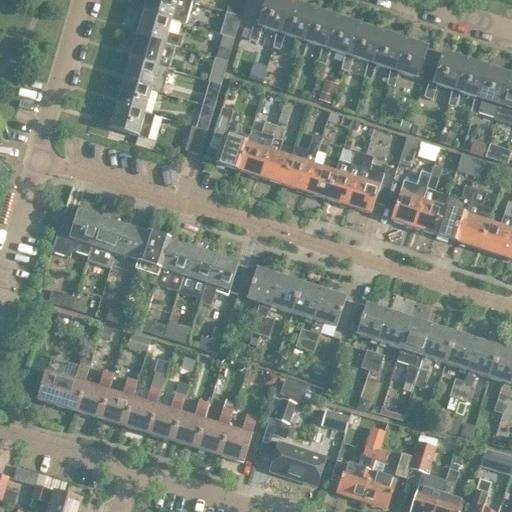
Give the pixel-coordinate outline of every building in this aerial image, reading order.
[(189,1),(186,0),(143,0),(140,12),(169,20),(183,24),(189,1)] [(240,15),(243,0),(227,0),(225,11),(240,15)] [(272,47),(274,47),(289,1),(285,0),(263,0),(256,24),(253,23),(248,38),(257,41),(262,26),(276,31),(272,47)] [(295,54),(297,55),(312,9),(289,1),(274,47),(278,49),(284,33),(299,38),(295,54)] [(317,61),(320,62),(335,16),(312,9),(297,55),(302,56),(307,41),(322,46),(317,61)] [(233,38),(240,15),(225,11),(218,34),(233,38)] [(169,20),(140,12),(134,35),(174,47),(177,47),(180,36),(166,32),(169,20)] [(341,69),(343,70),(358,24),(335,16),(320,62),(325,64),(330,49),(344,54),(341,69)] [(364,76),(366,77),(381,31),(358,24),(343,70),(347,71),(352,56),(367,61),(364,76)] [(387,84),(389,85),(404,39),(381,31),(366,77),(370,79),(375,64),(390,69),(387,84)] [(226,62),(233,38),(218,34),(211,57),(226,62)] [(174,47),(134,35),(127,58),(168,70),(174,47)] [(404,39),(389,85),(393,86),(398,72),(417,78),(428,47),(404,39)] [(448,105),(449,105),(464,59),(441,51),(431,82),(428,81),(423,96),(431,99),(436,84),(451,89),(448,105)] [(168,70),(127,58),(120,81),(161,93),(168,70)] [(470,112),(472,112),(487,66),(464,59),(449,105),(454,107),(459,92),(473,97),(470,112)] [(493,119),(495,120),(510,74),(487,66),(472,112),(477,114),(478,111),(493,117),(493,119)] [(220,85),(223,72),(208,68),(204,80),(220,85)] [(511,74),(510,74),(495,120),(500,122),(505,107),(511,109),(511,74)] [(235,89),(238,81),(229,78),(225,90),(231,92),(235,89)] [(213,108),(220,85),(204,80),(198,104),(213,108)] [(323,80),(319,93),(331,97),(332,97),(336,84),(323,80)] [(161,93),(120,81),(114,104),(144,113),(150,90),(161,93)] [(331,97),(319,93),(316,100),(328,104),(331,97)] [(144,113),(114,104),(107,128),(147,140),(154,117),(143,114),(144,113)] [(206,131),(213,108),(198,104),(191,126),(206,131)] [(290,109),(282,106),(277,122),(284,125),(290,109)] [(224,166),(237,170),(245,143),(234,139),(238,126),(236,125),(239,114),(220,108),(207,146),(219,150),(215,162),(216,163),(216,166),(223,168),(224,166)] [(336,114),(329,112),(325,120),(333,123),(336,114)] [(358,119),(352,117),(349,125),(355,127),(358,119)] [(397,127),(407,130),(409,122),(400,120),(397,127)] [(256,147),(245,143),(237,170),(259,177),(276,126),(264,122),(256,147)] [(411,124),(408,132),(419,135),(421,128),(411,124)] [(199,155),(206,131),(191,126),(184,150),(199,155)] [(284,128),(276,126),(259,177),(281,184),(290,155),(289,158),(276,153),(284,128)] [(281,184),(303,191),(304,192),(313,166),(321,141),(322,138),(311,134),(305,152),(293,148),(290,155),(281,184)] [(450,137),(439,134),(437,141),(448,144),(450,137)] [(407,135),(398,162),(410,166),(419,139),(407,135)] [(471,140),(468,150),(483,155),(486,145),(471,140)] [(304,192),(325,198),(333,172),(320,168),(328,143),(321,141),(313,166),(304,192)] [(492,144),(488,156),(506,162),(510,150),(492,144)] [(341,149),(333,172),(325,198),(347,206),(363,155),(353,152),(353,153),(341,149)] [(480,169),(483,160),(461,153),(458,162),(480,169)] [(369,213),(373,201),(384,205),(396,168),(385,165),(382,174),(369,170),(373,158),(363,155),(347,206),(369,213)] [(432,166),(429,176),(425,187),(421,201),(412,227),(434,234),(443,208),(447,196),(447,194),(434,190),(441,169),(432,166)] [(402,181),(398,193),(389,219),(412,227),(421,201),(425,187),(429,176),(421,173),(416,186),(402,181)] [(447,196),(443,208),(434,234),(456,241),(465,215),(473,189),(462,185),(457,200),(447,196)] [(456,241),(478,249),(486,222),(491,210),(480,206),(484,193),(473,189),(465,215),(456,241)] [(511,202),(507,201),(498,226),(486,222),(478,249),(500,256),(508,230),(511,219),(511,202)] [(74,218),(66,216),(62,214),(50,252),(68,258),(71,251),(87,256),(90,246),(100,218),(76,210),(74,218)] [(90,246),(85,261),(97,265),(109,268),(113,254),(123,225),(100,218),(90,246)] [(511,259),(511,219),(508,230),(500,256),(511,259)] [(136,261),(145,233),(123,225),(113,254),(136,261)] [(145,233),(136,261),(134,268),(146,272),(149,265),(159,268),(168,240),(145,233)] [(168,240),(159,268),(154,283),(177,291),(191,247),(168,240)] [(188,294),(195,280),(204,283),(213,255),(191,247),(177,291),(188,294)] [(213,255),(204,283),(198,302),(209,306),(214,291),(226,294),(227,291),(228,291),(237,262),(213,255)] [(245,298),(268,306),(278,276),(255,268),(245,298)] [(268,306),(290,313),(300,283),(278,276),(268,306)] [(290,313),(312,320),(322,290),(300,283),(290,313)] [(58,304),(61,293),(50,289),(46,300),(58,304)] [(322,290),(312,320),(333,327),(331,335),(340,338),(343,328),(336,326),(345,297),(322,290)] [(69,308),(73,296),(61,293),(58,304),(69,308)] [(82,312),(85,300),(73,296),(69,308),(69,309),(82,312)] [(355,335),(378,342),(388,312),(365,304),(355,335)] [(116,324),(120,312),(108,308),(104,320),(116,324)] [(137,317),(120,312),(116,324),(133,329),(137,317)] [(378,342),(400,349),(410,319),(388,312),(378,342)] [(54,326),(81,334),(84,321),(57,314),(54,326)] [(259,334),(265,317),(256,314),(250,332),(259,334)] [(273,319),(265,317),(259,334),(268,337),(273,319)] [(410,319),(400,349),(396,361),(406,364),(404,369),(408,370),(404,382),(413,385),(432,326),(410,319)] [(161,338),(166,325),(154,321),(153,324),(147,322),(144,333),(161,338)] [(166,325),(161,338),(174,342),(184,345),(190,327),(179,324),(177,328),(166,325)] [(99,325),(96,335),(107,339),(111,328),(99,325)] [(454,333),(432,326),(413,385),(422,387),(431,359),(444,363),(454,333)] [(197,349),(216,355),(224,331),(213,328),(210,338),(200,336),(197,349)] [(303,348),(308,331),(300,329),(295,346),(303,348)] [(317,333),(308,331),(303,348),(311,351),(317,333)] [(144,351),(149,338),(129,332),(125,345),(144,351)] [(476,340),(454,333),(444,363),(466,370),(476,340)] [(256,338),(249,336),(247,343),(254,345),(256,338)] [(498,347),(476,340),(466,370),(488,378),(498,347)] [(511,380),(511,351),(498,347),(488,378),(511,385),(511,380)] [(369,370),(375,352),(366,350),(360,368),(369,370)] [(382,355),(375,352),(369,370),(377,373),(382,355)] [(43,370),(34,400),(74,412),(83,383),(88,367),(79,364),(74,380),(43,370)] [(132,398),(123,427),(146,434),(155,405),(165,373),(156,370),(145,403),(132,398)] [(83,383),(74,412),(98,419),(107,391),(112,374),(102,371),(97,387),(83,383)] [(267,385),(273,386),(277,375),(266,372),(264,377),(267,385)] [(107,391),(98,419),(123,427),(132,398),(137,382),(126,378),(121,395),(107,391)] [(457,400),(463,381),(454,378),(449,397),(456,400),(457,400)] [(280,394),(302,401),(306,387),(284,381),(280,394)] [(472,383),(463,381),(457,400),(466,403),(472,383)] [(155,405),(146,434),(171,442),(180,413),(188,386),(178,383),(169,410),(155,405)] [(310,395),(318,398),(322,387),(314,384),(310,395)] [(501,413),(507,396),(498,393),(494,411),(501,413)] [(511,409),(511,397),(507,396),(501,413),(510,416),(511,409)] [(357,397),(354,407),(365,410),(367,404),(364,399),(357,397)] [(449,397),(445,409),(452,411),(456,400),(449,397)] [(272,420),(286,424),(294,401),(279,398),(272,420)] [(180,413),(171,442),(194,449),(203,420),(208,403),(198,400),(193,417),(180,413)] [(203,420),(194,449),(218,456),(227,427),(232,411),(222,408),(217,425),(203,420)] [(413,409),(410,420),(422,424),(425,413),(413,409)] [(321,426),(344,433),(349,416),(326,410),(321,426)] [(227,427),(218,456),(242,464),(256,418),(246,415),(241,432),(227,427)] [(369,427),(361,455),(374,459),(378,447),(383,432),(369,427)] [(412,457),(408,468),(425,474),(434,448),(417,442),(412,457)] [(269,472),(314,486),(323,457),(277,443),(269,472)] [(374,459),(360,500),(386,509),(395,481),(379,476),(388,450),(378,447),(374,459)] [(483,452),(479,465),(508,474),(511,461),(511,456),(484,449),(483,452)] [(405,479),(408,468),(412,457),(401,453),(394,475),(405,479)] [(335,492),(360,500),(374,459),(361,455),(359,454),(354,468),(344,464),(335,492)] [(443,482),(437,500),(433,511),(459,511),(463,502),(449,498),(459,469),(449,466),(443,482)] [(407,511),(433,511),(437,500),(443,482),(420,474),(407,511)] [(45,511),(76,511),(80,499),(61,493),(64,481),(44,475),(40,487),(35,485),(31,497),(48,502),(45,511)] [(467,511),(491,511),(479,508),(487,482),(479,479),(467,511)] [(16,492),(5,489),(1,502),(12,505),(16,492)]
